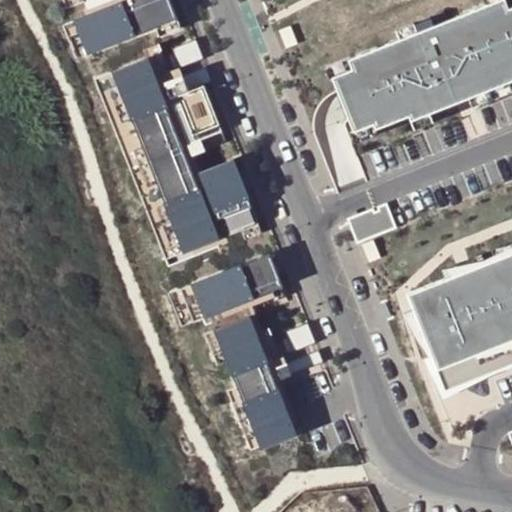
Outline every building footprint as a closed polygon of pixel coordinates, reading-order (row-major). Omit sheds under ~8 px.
[(173,0),(116,0),(83,13),(76,16),(89,49),(179,14),(173,0)] [(100,0),(90,4),(89,3),(81,7),(83,13),(116,0),(100,0)] [(353,64),(333,72),(355,127),(374,119),(376,124),(410,111),(412,116),(511,76),(511,2),(509,4),(508,0),(487,0),(435,21),(432,14),(416,21),(418,27),(349,54),(353,64)] [(292,21),(282,25),(289,43),(299,38),(292,21)] [(198,34),(173,44),(180,63),(181,64),(182,63),(205,54),(198,34)] [(149,53),(217,224),(223,222),(201,168),(202,168),(195,149),(194,149),(167,81),(168,81),(169,83),(176,80),(175,78),(185,74),(183,71),(184,70),(182,63),(181,64),(180,63),(171,67),(162,46),(163,46),(161,39),(145,45),(148,54),(149,53)] [(186,248),(221,234),(217,224),(149,53),(148,54),(114,67),(186,248)] [(329,62),(333,72),(353,64),(349,54),(329,62)] [(202,135),(223,126),(205,80),(214,76),(208,61),(184,70),(183,71),(185,74),(175,78),(176,80),(169,83),(168,81),(167,81),(194,149),(195,149),(205,145),(206,146),(207,146),(202,135)] [(374,119),(355,127),(357,132),(376,124),(374,119)] [(201,168),(223,222),(227,232),(260,219),(235,155),(202,168),(201,168)] [(349,214),(359,238),(398,223),(388,198),(379,202),(380,205),(376,207),(375,204),(349,214)] [(375,235),(365,239),(372,257),(382,253),(375,235)] [(511,248),(409,289),(447,386),(511,359),(511,248)] [(212,311),(285,282),(272,249),(182,284),(196,317),(212,311)] [(288,359),(288,358),(285,350),(275,354),(267,333),(274,330),(271,323),(264,326),(254,302),(269,296),(270,299),(289,292),(285,282),(212,311),(214,317),(247,304),(250,312),(251,312),(294,422),(301,419),(283,374),(279,364),(288,360),(288,359)] [(298,431),(294,422),(251,312),(250,312),(216,326),(263,444),(298,431)] [(295,348),(318,338),(310,318),(287,327),(295,348)] [(283,374),(326,358),(321,345),(288,358),(288,359),(288,360),(279,364),(283,374)]
